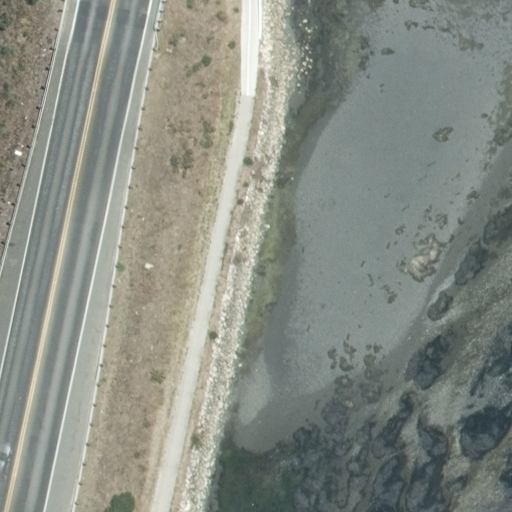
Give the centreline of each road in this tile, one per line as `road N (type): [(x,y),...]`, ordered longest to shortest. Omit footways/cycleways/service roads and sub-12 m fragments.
road 1 (trunk): [(117,0),(104,164),(27,511)]
road 2 (trunk): [(0,442),(60,152),(111,0)]
